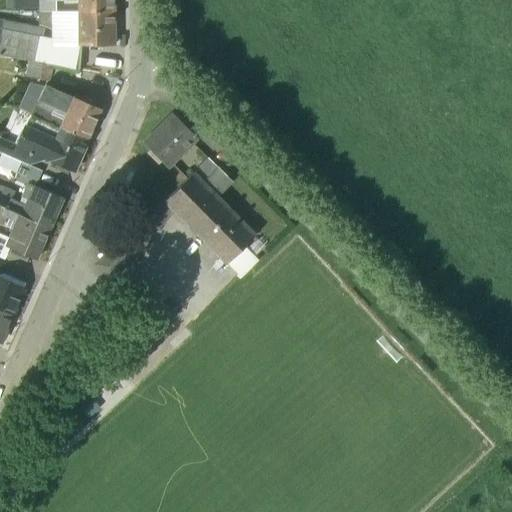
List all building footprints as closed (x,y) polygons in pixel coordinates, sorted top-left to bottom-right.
[(40,0),(41,12),(79,12),(78,0),(40,0)] [(112,0),(78,0),(79,12),(113,11),(112,0)] [(113,11),(79,12),(79,35),(72,35),(72,46),(113,46),(113,11)] [(60,42),(2,31),(3,23),(0,22),(0,55),(51,66),(57,67),(58,55),(60,42)] [(80,57),(58,55),(57,67),(79,72),(80,57)] [(51,66),(30,62),(26,77),(47,81),(51,66)] [(73,98),(45,85),(37,104),(51,110),(53,107),(66,112),(73,98)] [(80,101),(73,98),(66,112),(63,119),(59,127),(87,139),(100,110),(92,106),(94,101),(82,96),(80,101)] [(51,110),(37,104),(32,115),(46,121),(50,113),(51,110)] [(63,119),(50,113),(46,121),(59,127),(63,119)] [(46,121),(32,115),(18,146),(18,147),(33,154),(43,158),(52,138),(55,139),(59,127),(46,121)] [(173,117),(144,145),(167,167),(195,139),(173,117)] [(87,139),(59,127),(55,139),(52,138),(43,158),(48,161),(48,160),(74,171),(87,139)] [(18,146),(0,138),(0,139),(0,152),(22,162),(28,164),(33,154),(18,147),(18,146)] [(208,159),(193,174),(203,183),(218,168),(208,159)] [(28,164),(22,162),(17,172),(38,181),(42,171),(28,164)] [(217,198),(232,183),(218,168),(203,183),(217,198)] [(193,174),(165,201),(175,212),(227,264),(255,236),(217,198),(203,183),(193,174)] [(63,198),(35,186),(34,187),(28,184),(23,198),(29,200),(26,206),(11,200),(11,199),(6,209),(20,215),(50,228),(63,198)] [(15,193),(4,188),(0,196),(0,205),(6,209),(11,199),(11,200),(15,193)] [(165,201),(159,208),(169,218),(175,212),(165,201)] [(0,205),(0,222),(7,226),(7,227),(13,230),(20,215),(6,209),(0,205)] [(159,208),(137,230),(147,240),(169,218),(159,208)] [(50,228),(20,215),(13,230),(6,247),(10,248),(8,253),(25,260),(27,255),(36,260),(50,228)] [(137,230),(134,227),(109,253),(124,268),(150,242),(137,230)] [(124,268),(109,253),(97,265),(112,280),(124,268)] [(8,283),(0,279),(0,310),(13,316),(27,285),(11,278),(8,283)] [(0,345),(13,316),(0,310),(0,345)] [(152,311),(143,319),(161,337),(169,329),(152,311)] [(134,327),(103,356),(121,375),(152,346),(134,327)]
